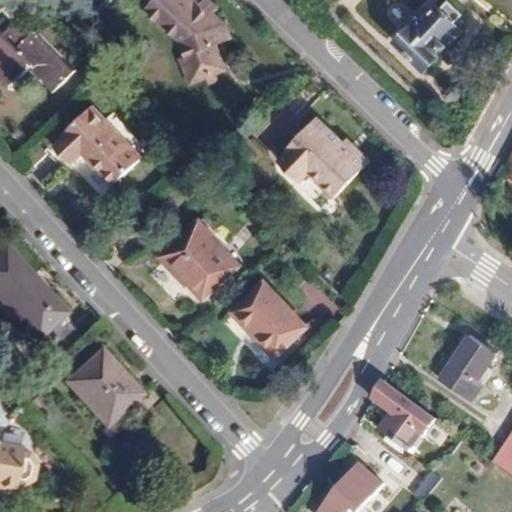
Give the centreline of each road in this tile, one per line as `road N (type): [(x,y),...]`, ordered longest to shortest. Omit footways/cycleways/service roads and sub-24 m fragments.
road 1 (residential): [(0,174),(265,467)]
road 2 (residential): [(465,184),(267,0)]
road 3 (residential): [(370,328),(354,334),(265,467)]
road 4 (residential): [(301,474),(376,371),(370,328)]
